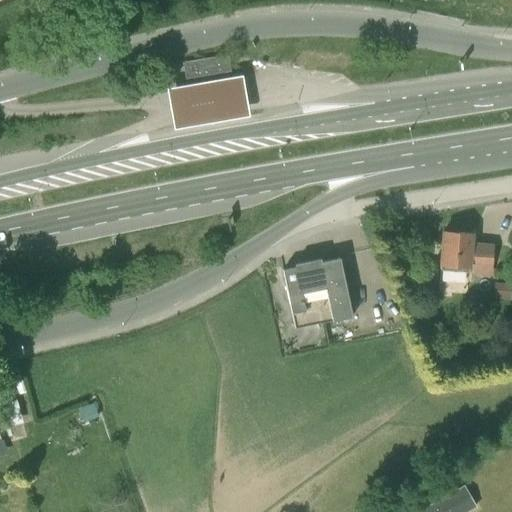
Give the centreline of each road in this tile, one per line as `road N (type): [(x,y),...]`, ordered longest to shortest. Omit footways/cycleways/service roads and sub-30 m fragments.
road 1 (primary): [(511,46),(311,21),(251,24),(0,89)]
road 2 (primary): [(511,94),(144,150),(0,184)]
road 3 (primary): [(0,234),(412,154)]
road 4 (primary): [(0,345),(186,290),(299,219)]
road 5 (unclassified): [(299,219),(511,189)]
road 6 (primary): [(299,219),(412,154)]
